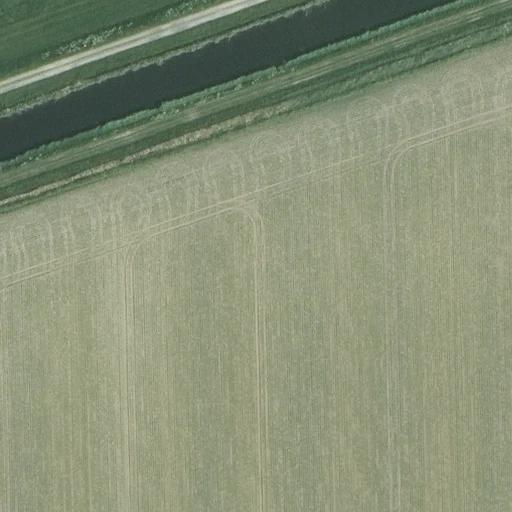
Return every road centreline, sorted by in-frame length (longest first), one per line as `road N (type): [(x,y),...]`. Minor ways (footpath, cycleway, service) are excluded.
road 1 (track): [(0,181),(511,1)]
road 2 (track): [(262,0),(0,91)]
